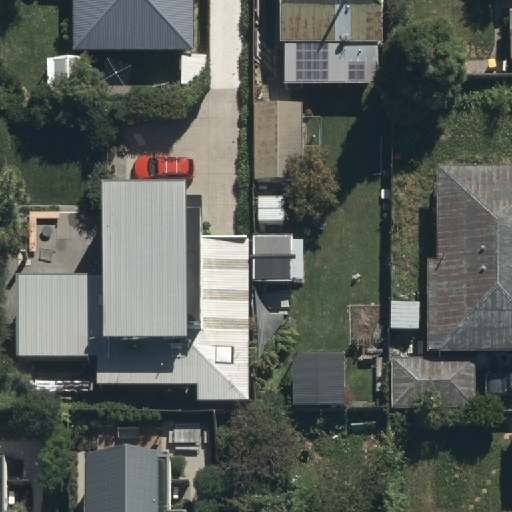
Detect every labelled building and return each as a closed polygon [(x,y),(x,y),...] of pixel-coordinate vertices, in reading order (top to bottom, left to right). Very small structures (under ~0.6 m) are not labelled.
[(78,0),(78,68),(183,68),(183,89),(153,89),(153,117),(209,117),(209,66),(198,66),(197,0),(78,0)] [(387,0),(285,0),(285,64),(340,64),(340,80),(381,80),(381,64),(388,64),(387,0)] [(306,114),(255,115),(256,193),(306,192),(306,159),(325,159),(324,130),(306,130),(306,114)] [(511,187),(440,188),(441,281),(428,281),(429,371),(394,371),(395,423),(479,422),(478,371),(511,370),(511,187)] [(112,298),(20,298),(20,378),(101,378),(101,402),(198,402),(198,417),(251,417),(251,300),(295,300),(295,296),(305,296),(305,254),(209,254),(209,241),(194,241),(194,228),(190,228),(190,214),(152,214),(152,227),(112,227),(112,298)] [(346,354),(294,355),(295,406),(347,405),(346,354)] [(8,511),(7,469),(0,469),(0,511),(8,511)] [(173,511),(174,469),(90,469),(90,511),(173,511)]
